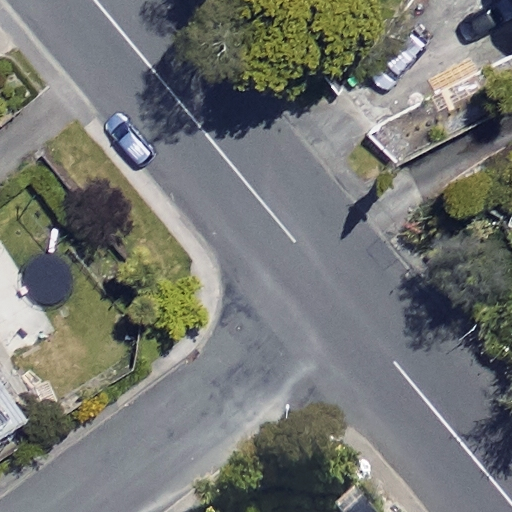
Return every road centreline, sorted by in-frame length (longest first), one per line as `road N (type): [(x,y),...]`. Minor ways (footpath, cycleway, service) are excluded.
road 1 (residential): [(96,0),(346,307)]
road 2 (residential): [(73,511),(346,307)]
road 3 (residential): [(346,307),(511,502)]
